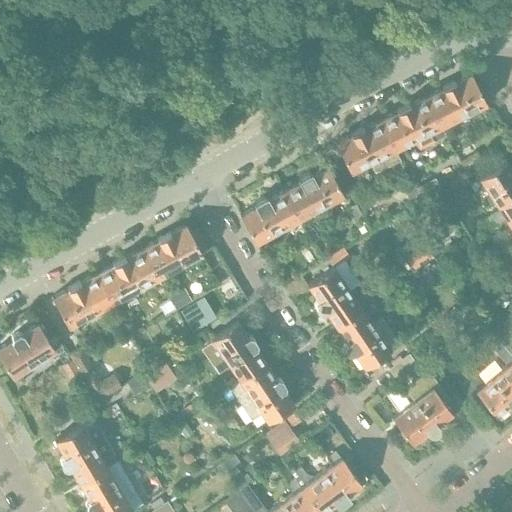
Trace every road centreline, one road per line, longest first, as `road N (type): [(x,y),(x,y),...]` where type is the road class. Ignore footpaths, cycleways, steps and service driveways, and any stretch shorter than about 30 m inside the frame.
road 1 (residential): [(421,511),(288,338),(195,181)]
road 2 (residential): [(195,181),(451,45),(493,33)]
road 3 (residential): [(0,287),(195,181)]
